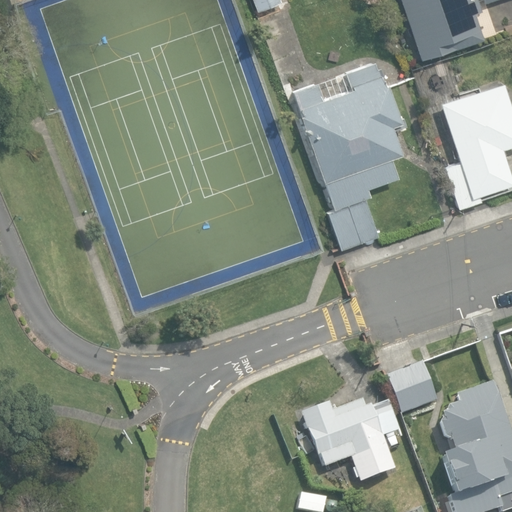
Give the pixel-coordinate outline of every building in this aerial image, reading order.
[(251,0),(255,11),(279,2),(278,0),(251,0)] [(397,0),(417,58),(477,37),(470,14),(476,12),(472,0),(397,0)] [(322,212),(336,251),(377,237),(363,198),(368,196),(365,189),(397,178),(389,157),(399,154),(389,127),(400,123),(377,59),(342,71),(348,89),(320,99),(315,83),(289,92),(330,209),(322,212)] [(442,168),(456,211),(481,202),(479,196),(511,185),(499,150),(511,145),(511,120),(499,82),(437,104),(458,163),(442,168)] [(384,373),(398,414),(433,402),(419,361),(384,373)] [(443,497),(447,511),(490,511),(497,510),(497,511),(511,511),(511,456),(491,396),(487,398),(483,384),(451,395),(453,402),(443,406),(436,422),(447,453),(437,457),(450,495),(443,497)] [(358,482),(392,468),(380,436),(394,431),(380,394),(330,414),(325,400),(297,411),(319,469),(349,457),(358,482)] [(294,510),(304,511),(320,511),(323,496),(298,491),(294,510)]
